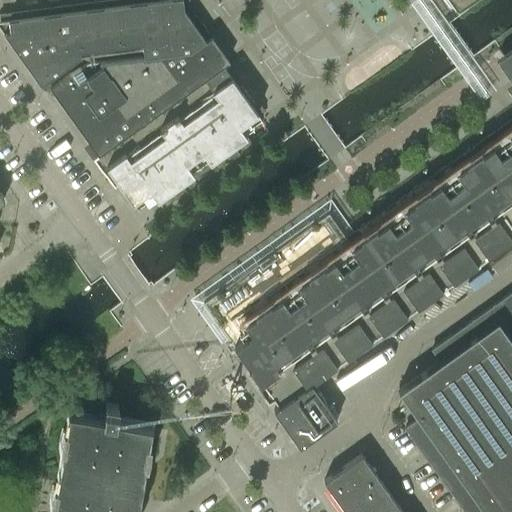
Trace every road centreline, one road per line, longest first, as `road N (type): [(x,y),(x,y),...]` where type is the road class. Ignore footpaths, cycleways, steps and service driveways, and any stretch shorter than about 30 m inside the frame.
road 1 (residential): [(271,486),(361,421),(401,356),(511,275)]
road 2 (residential): [(250,456),(113,262)]
road 3 (residential): [(0,104),(81,218)]
